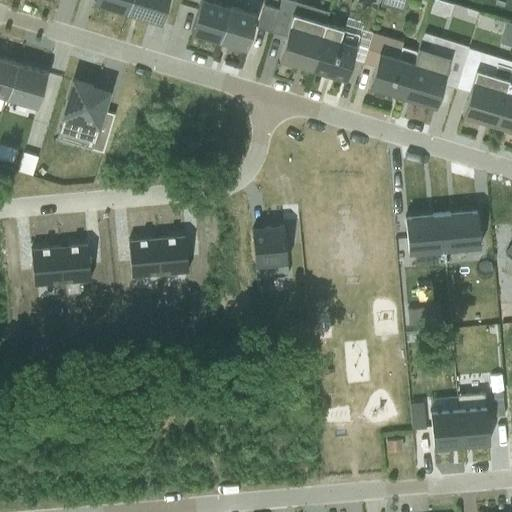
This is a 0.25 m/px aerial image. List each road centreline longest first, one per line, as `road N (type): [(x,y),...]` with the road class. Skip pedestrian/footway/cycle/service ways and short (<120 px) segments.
road 1 (residential): [(149,510),(511,476)]
road 2 (residential): [(271,97),(245,174),(220,188),(0,208)]
road 3 (residential): [(0,14),(271,97)]
road 4 (residential): [(271,97),(511,171)]
